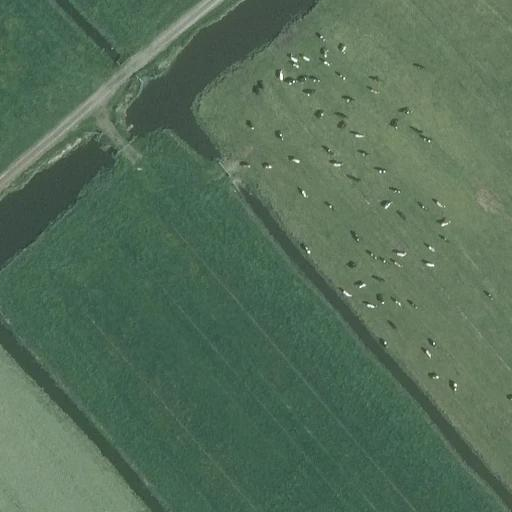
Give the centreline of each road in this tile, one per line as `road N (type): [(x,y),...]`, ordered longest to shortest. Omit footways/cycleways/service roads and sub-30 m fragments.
road 1 (track): [(0,187),(93,108),(40,46)]
road 2 (track): [(93,108),(162,193),(243,162)]
road 3 (track): [(93,108),(131,65),(213,0)]
